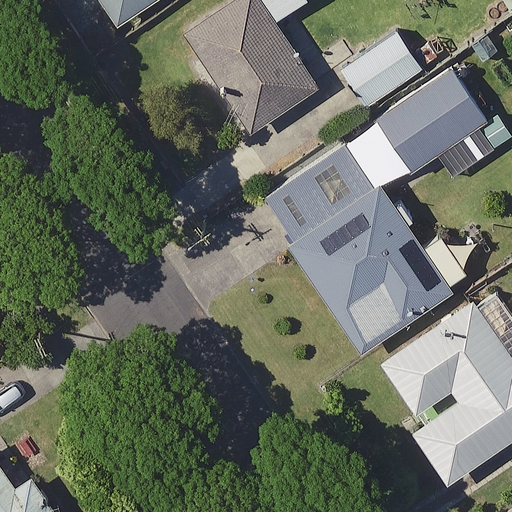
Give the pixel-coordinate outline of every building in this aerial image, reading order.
[(100,0),(108,12),(125,0),(100,0)] [(309,77),(256,0),(207,0),(175,22),(243,121),(309,77)] [(511,2),(511,0),(489,0),(499,13),(511,2)] [(415,61),(385,18),(331,55),(361,98),(415,61)] [(497,136),(443,56),(250,187),(352,339),(460,266),(429,220),(410,233),(374,179),(429,143),(447,170),(497,136)] [(511,319),(511,317),(482,272),(368,347),(410,410),(398,417),(434,471),(511,418),(511,343),(503,349),(492,333),(511,319)] [(0,511),(50,511),(19,464),(3,475),(0,470),(0,511)]
